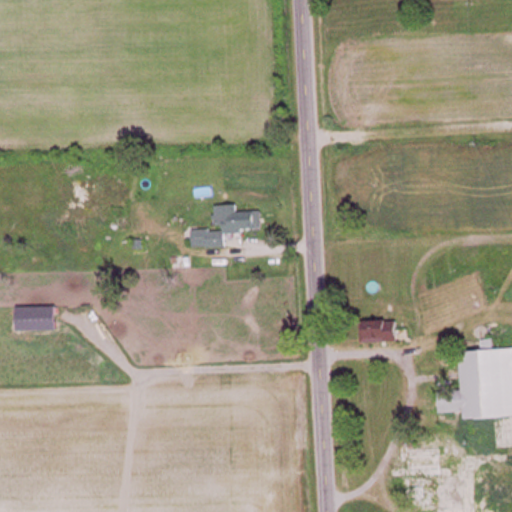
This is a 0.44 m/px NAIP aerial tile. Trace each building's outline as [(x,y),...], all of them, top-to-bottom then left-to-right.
[(102,223),(130,222),(130,185),(101,186),(102,223)] [(195,251),(228,249),(227,234),(265,232),(264,213),(240,214),(239,207),(216,208),(217,224),(194,225),(195,251)] [(102,266),(74,266),(74,282),(102,282),(102,266)] [(59,334),(59,309),(19,309),(19,334),(59,334)] [(401,322),(365,322),(365,343),(401,343),(401,322)] [(443,415),(468,414),(468,420),(511,418),(511,349),(496,350),(495,341),(486,341),(486,351),(464,352),(466,392),(442,393),(443,415)] [(409,511),(445,511),(445,450),(409,450),(409,511)]
